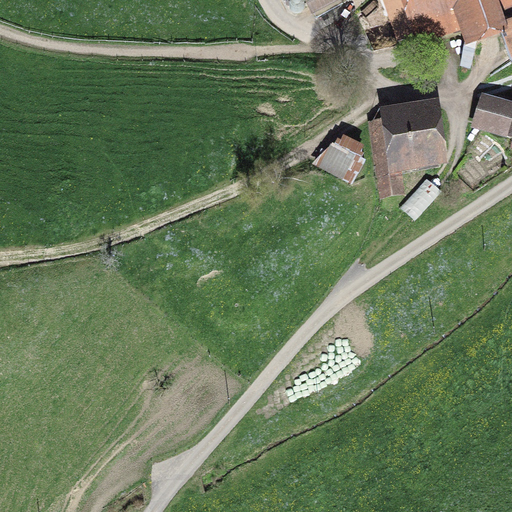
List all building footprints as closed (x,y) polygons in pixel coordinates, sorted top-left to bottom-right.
[(297,0),(307,18),(340,0),(297,0)] [(385,0),(398,35),(455,14),(465,42),(500,30),(511,61),(511,60),(511,24),(499,29),(489,1),(492,0),(385,0)] [(506,108),(486,102),(478,128),(497,134),(506,108)] [(511,139),(511,109),(506,108),(497,134),(511,139)] [(387,120),(387,123),(369,124),(380,196),(402,193),(398,162),(438,156),(432,113),(387,120)]
